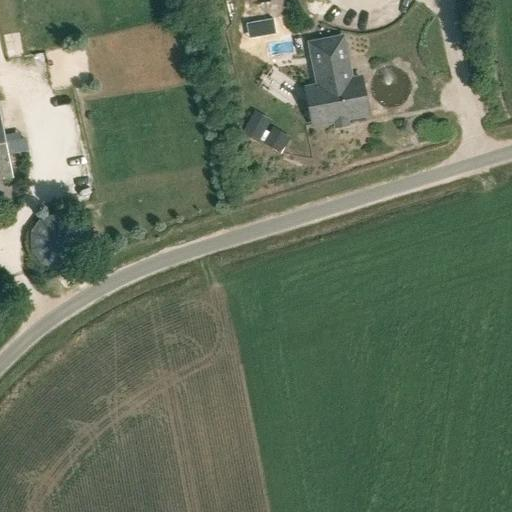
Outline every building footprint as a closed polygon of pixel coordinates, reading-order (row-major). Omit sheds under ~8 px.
[(279,36),(268,38),(274,69),(285,67),(279,36)] [(351,80),(342,38),(310,44),(319,86),(313,88),(317,109),(315,111),(317,119),(319,121),(320,124),(352,117),(355,119),(363,117),(365,115),(368,114),(367,112),(369,109),(367,101),(365,99),(361,78),(351,80)] [(0,181),(14,179),(0,110),(0,181)] [(93,176),(79,180),(82,193),(96,189),(93,176)] [(73,272),(64,277),(67,282),(76,276),(73,272)]
